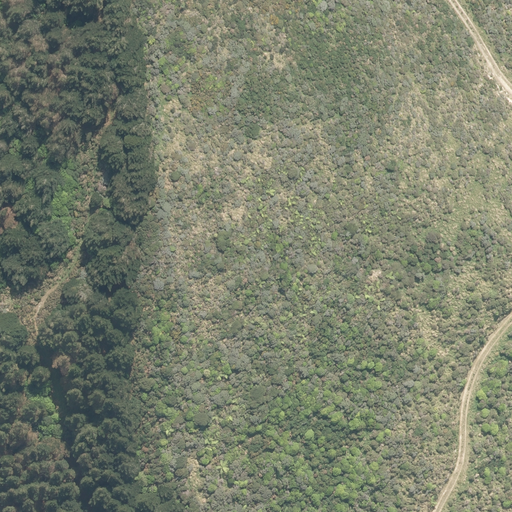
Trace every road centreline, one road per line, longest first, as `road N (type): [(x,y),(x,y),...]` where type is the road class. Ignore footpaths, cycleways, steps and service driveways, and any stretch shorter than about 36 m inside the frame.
road 1 (track): [(511,311),(479,347),(451,397),(450,452),(429,511)]
road 2 (track): [(437,0),(511,107)]
